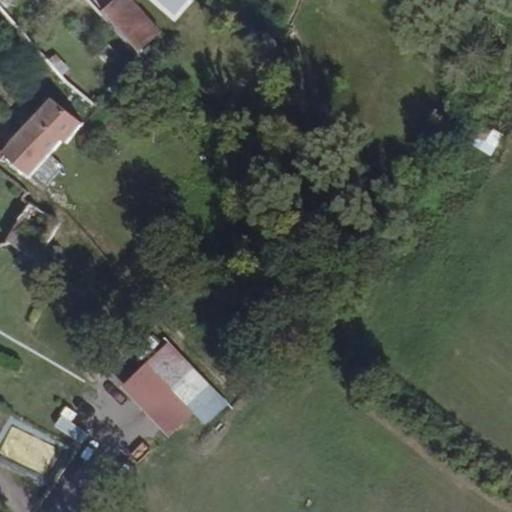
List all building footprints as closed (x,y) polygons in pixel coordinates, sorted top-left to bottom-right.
[(88,0),(97,8),(103,0),(88,0)] [(153,28),(125,0),(113,0),(101,12),(136,47),(153,28)] [(190,0),(140,0),(166,25),(190,0)] [(0,154),(28,178),(63,136),(67,139),(84,119),(53,93),(0,154)] [(34,264),(58,233),(28,209),(4,245),(34,264)] [(121,387),(169,432),(193,406),(205,416),(224,396),(165,341),(121,387)]
